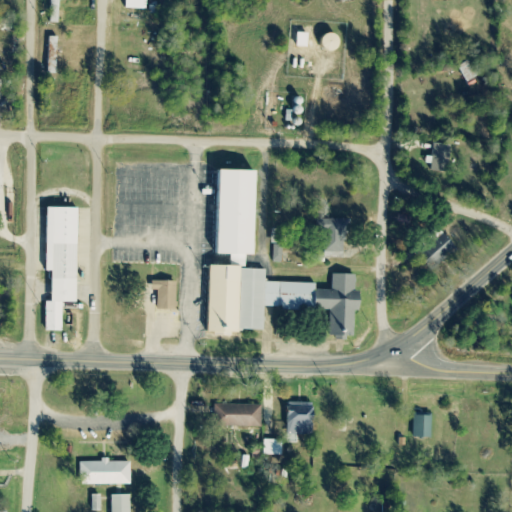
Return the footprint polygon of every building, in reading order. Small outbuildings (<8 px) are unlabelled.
[(62,0),(51,0),(51,24),(62,25),(62,0)] [(49,39),(48,75),(60,76),(61,39),(49,39)] [(464,83),(478,75),(470,58),(455,66),(464,83)] [(245,158),(209,157),(206,244),(223,244),(223,254),(202,253),(200,304),(201,304),(200,321),(229,322),(231,255),(242,255),(245,158)] [(82,305),(84,211),(53,210),(51,274),(57,274),(56,304),(49,304),(49,333),(65,333),(66,305),(82,305)] [(344,252),(344,220),(319,220),(319,252),(344,252)] [(410,247),(429,271),(455,250),(436,227),(410,247)] [(160,293),(159,311),(177,312),(178,284),(155,283),(155,292),(160,293)] [(255,394),(209,393),(208,415),(254,417),(255,394)] [(437,433),(437,402),(418,402),(418,433),(437,433)] [(286,403),(286,435),(310,435),(310,403),(286,403)] [(83,462),(83,486),(135,486),(134,463),(114,463),(114,462),(83,462)] [(134,511),(135,496),(115,496),(114,511),(134,511)]
